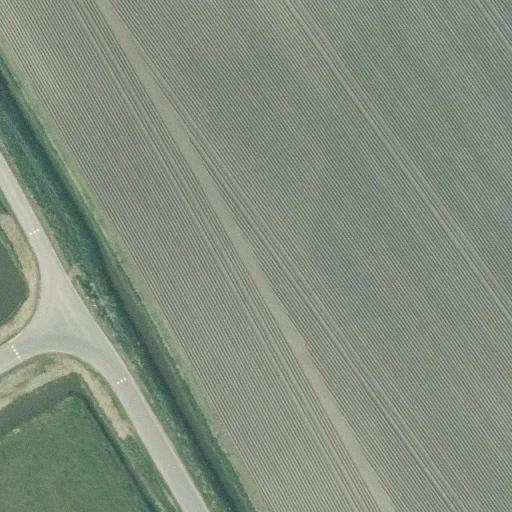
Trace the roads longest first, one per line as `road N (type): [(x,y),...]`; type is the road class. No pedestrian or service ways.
road 1 (unclassified): [(194,511),(79,311)]
road 2 (unclassified): [(79,311),(0,178)]
